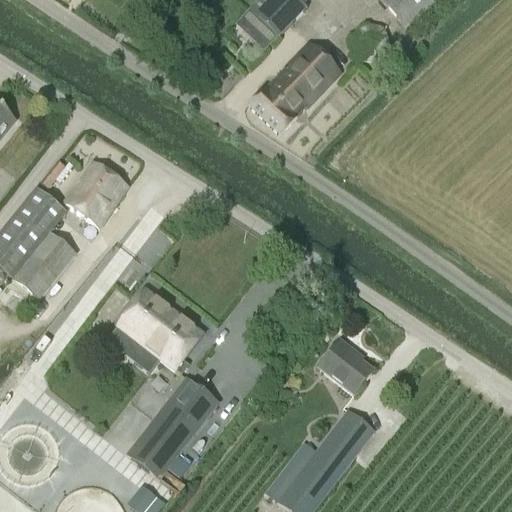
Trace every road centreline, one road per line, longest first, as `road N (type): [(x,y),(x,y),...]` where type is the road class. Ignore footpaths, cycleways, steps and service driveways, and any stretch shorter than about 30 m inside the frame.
road 1 (unclassified): [(511,392),(0,60)]
road 2 (unclassified): [(511,319),(307,173),(38,0)]
